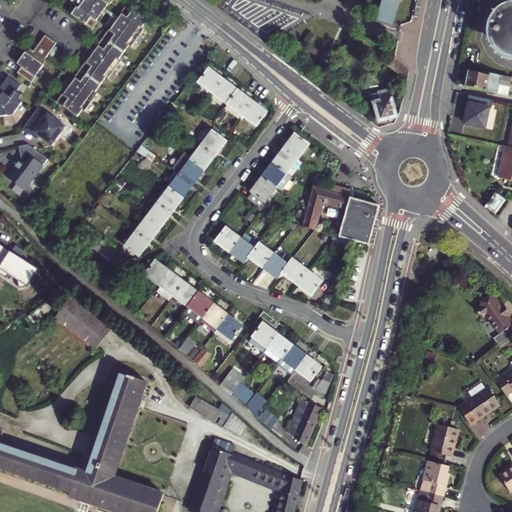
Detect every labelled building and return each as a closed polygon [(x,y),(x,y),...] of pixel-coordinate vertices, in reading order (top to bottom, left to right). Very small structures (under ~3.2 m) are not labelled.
[(96,20),(99,17),(105,8),(108,4),(109,5),(112,0),(77,0),(74,5),(76,7),(71,14),(91,29),(97,21),(96,20)] [(400,0),(381,0),(376,22),(392,26),(399,1),(400,2),(400,0)] [(62,94),(56,102),(77,117),(82,109),(84,111),(97,93),(95,91),(105,77),(108,79),(120,61),(118,59),(129,45),(131,47),(144,29),(141,27),(147,20),(126,5),(120,13),(121,14),(118,18),(112,26),(109,30),(108,29),(97,45),(98,46),(95,50),(86,62),(85,61),(74,77),(75,78),(72,82),(66,91),(63,94),(62,94)] [(114,18),(109,24),(112,26),(118,18),(105,8),(99,17),(101,18),(106,13),(114,18)] [(511,9),(508,11),(503,13),(500,16),(497,20),(495,23),(493,28),(493,33),(493,37),(494,42),(497,46),(500,49),(503,52),(507,55),(511,56),(511,9)] [(21,67),(16,73),(30,83),(44,64),(43,64),(46,60),(45,59),(56,43),(45,35),(33,51),(30,49),(27,53),(24,58),(22,56),(16,64),(21,67)] [(323,54),(308,42),(294,61),(308,71),(323,54)] [(86,57),(89,58),(95,50),(89,45),(87,48),(91,50),(86,57)] [(403,67),(393,58),(387,64),(406,81),(409,71),(403,67)] [(198,82),(214,93),(224,80),(209,68),(198,82)] [(489,76),(468,71),(465,86),(508,95),(511,84),(511,83),(511,77),(511,78),(500,76),(489,73),(489,76)] [(0,92),(2,94),(0,96),(0,116),(13,115),(22,103),(18,100),(22,95),(17,91),(21,85),(8,76),(0,87),(0,92)] [(66,91),(72,82),(69,80),(65,86),(62,84),(60,86),(66,91)] [(214,93),(228,104),(238,90),(224,80),(214,93)] [(228,104),(243,115),(253,102),(238,90),(228,104)] [(372,94),(379,123),(397,118),(389,90),(372,94)] [(488,127),(491,97),(466,95),(463,125),(488,127)] [(267,112),(253,102),(243,115),(257,126),(267,112)] [(228,104),(224,109),(239,120),(243,115),(228,104)] [(52,146),(66,127),(39,107),(24,129),(32,135),(34,132),(52,146)] [(202,146),(214,155),(225,140),(213,131),(202,146)] [(295,134),(284,148),(296,157),(307,143),(295,134)] [(19,146),(22,158),(9,177),(26,190),(49,158),(28,144),(19,146)] [(107,146),(98,153),(107,163),(115,155),(107,146)] [(191,160),(203,169),(214,155),(202,146),(191,160)] [(511,147),(509,147),(506,146),(499,178),(511,180),(511,147)] [(285,171),(296,157),(284,148),(274,163),(285,171)] [(156,157),(151,153),(146,159),(152,163),(156,157)] [(69,175),(93,191),(109,166),(94,156),(90,163),(81,157),(69,175)] [(180,171),(186,159),(181,156),(175,168),(180,171)] [(180,175),(192,184),(203,169),(191,160),(180,175)] [(274,163),(263,177),(274,186),(281,191),(292,176),(285,171),(274,163)] [(322,184),(326,179),(313,169),(309,175),(322,184)] [(169,189),(181,197),(192,184),(180,175),(169,189)] [(264,200),(274,186),(263,177),(247,197),(262,209),(263,209),(268,203),(264,200)] [(351,190),(333,185),(332,189),(351,194),(351,190)] [(333,192),(313,187),(312,192),(307,211),(303,226),(315,229),(322,204),(347,211),(339,236),(351,240),(369,245),(379,206),(375,204),(333,192)] [(158,203),(171,212),(181,197),(169,189),(158,203)] [(486,207),(495,213),(504,200),(495,193),(488,204),(486,207)] [(148,217),(160,226),(171,212),(158,203),(148,217)] [(304,212),(299,209),(295,216),(301,219),(304,212)] [(137,232),(149,241),(160,226),(148,217),(137,232)] [(217,241),(231,251),(240,239),(226,228),(217,241)] [(138,255),(149,241),(137,232),(126,246),(138,255)] [(250,256),(259,243),(244,233),(240,239),(231,251),(245,262),(250,256)] [(105,240),(98,235),(90,245),(96,250),(105,240)] [(96,250),(102,255),(111,244),(105,240),(96,250)] [(250,256),(264,267),(274,254),(259,243),(250,256)] [(102,255),(109,260),(117,249),(111,244),(102,255)] [(109,260),(115,264),(123,254),(117,249),(109,260)] [(9,275),(18,281),(19,288),(27,287),(39,270),(10,252),(8,255),(3,252),(1,255),(0,254),(0,274),(7,279),(9,275)] [(123,254),(115,264),(121,269),(129,258),(123,254)] [(279,278),(283,272),(289,265),(293,259),(285,254),(281,259),(274,254),(264,267),(279,278)] [(298,282),(307,270),(293,259),(289,265),(283,272),(298,282)] [(161,284),(170,271),(156,260),(142,279),(156,289),(161,284)] [(322,281),(307,270),(298,282),(313,294),(322,281)] [(170,271),(161,284),(175,294),(184,282),(170,271)] [(189,305),(199,293),(184,282),(175,294),(189,305)] [(132,288),(128,285),(118,297),(123,300),(132,288)] [(201,320),(213,304),(199,293),(189,305),(186,309),(201,320)] [(488,315),(501,333),(494,337),(501,347),(511,339),(511,318),(510,315),(511,314),(511,312),(506,304),(504,305),(496,293),(492,296),(491,294),(481,300),(483,302),(477,306),(479,310),(478,311),(481,314),(481,313),(484,317),(488,315)] [(72,297),(56,316),(96,348),(112,328),(72,297)] [(38,319),(49,311),(55,306),(50,299),(42,305),(33,312),(38,319)] [(213,304),(201,320),(215,331),(227,315),(213,304)] [(38,319),(33,312),(29,316),(34,322),(38,319)] [(242,326),(227,315),(215,331),(214,333),(229,343),(242,326)] [(165,333),(170,327),(164,322),(159,328),(165,333)] [(278,334),(263,323),(254,335),(269,346),(278,334)] [(264,353),(278,364),(292,345),(278,334),(269,346),(264,353)] [(189,336),(182,348),(189,353),(197,341),(189,336)] [(292,375),(297,368),(306,356),(292,345),(278,364),(292,375)] [(194,360),(201,366),(211,355),(204,349),(194,360)] [(431,363),(434,357),(426,355),(424,361),(431,363)] [(306,356),(297,368),(311,379),(320,367),(306,356)] [(511,363),(511,371),(497,381),(506,395),(511,391),(511,361),(511,362),(511,363)] [(221,384),(233,393),(236,388),(239,384),(240,383),(244,378),(232,369),(221,384)] [(322,380),(319,378),(312,387),(317,391),(326,393),(334,374),(326,371),(322,380)] [(0,467),(70,491),(69,495),(78,498),(80,494),(96,500),(95,504),(116,511),(157,511),(161,503),(164,494),(114,476),(147,381),(121,372),(87,471),(0,441),(0,440),(4,429),(0,428),(0,467)] [(236,388),(233,393),(247,404),(254,395),(255,394),(240,383),(239,384),(236,388)] [(482,383),(477,387),(480,392),(486,388),(482,383)] [(458,409),(469,426),(501,405),(488,386),(486,388),(480,392),(477,387),(469,392),(473,397),(457,409),(458,409)] [(254,395),(247,404),(255,410),(262,401),(254,395)] [(206,417),(211,420),(217,424),(223,427),(223,426),(230,416),(224,413),(218,409),(212,406),(207,403),(201,400),(196,396),(189,407),(195,410),(200,414),(206,417)] [(315,424),(322,409),(308,401),(304,398),(301,403),(299,403),(294,414),(315,424)] [(261,415),(267,405),(262,401),(255,410),(261,415)] [(267,409),(263,412),(276,422),(279,419),(267,409)] [(230,416),(223,426),(239,436),(246,425),(232,412),(230,416)] [(276,422),(263,412),(259,418),(271,429),(276,422)] [(315,424),(294,414),(287,430),(293,434),(292,436),(295,438),(305,445),(315,424)] [(459,430),(438,424),(431,451),(438,453),(447,455),(452,457),(459,430)] [(293,511),(301,479),(286,476),(232,454),(235,445),(215,438),(189,511),(293,511)] [(429,461),(424,480),(421,490),(427,492),(444,496),(450,476),(448,475),(450,466),(429,461)] [(511,492),(511,466),(499,475),(511,493),(511,492)] [(440,511),(444,496),(427,492),(421,490),(418,499),(415,511),(440,511)] [(80,494),(78,498),(95,504),(96,500),(80,494)]
